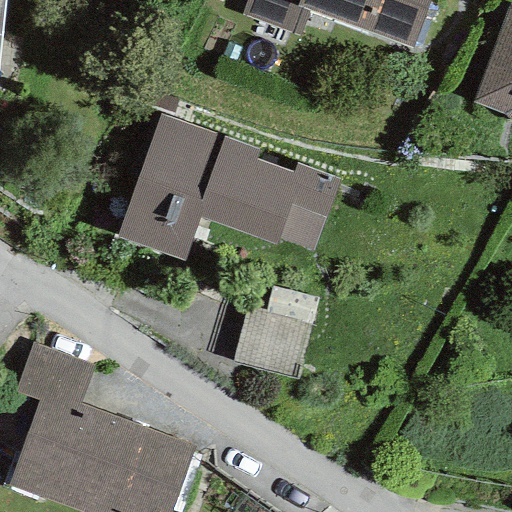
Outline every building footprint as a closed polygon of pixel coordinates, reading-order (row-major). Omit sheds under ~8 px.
[(411,49),(429,0),(246,0),(241,15),(299,37),(309,11),(411,49)] [(511,5),(509,4),(471,102),(508,116),(511,121),(511,5)] [(311,251),(338,180),(159,114),(114,237),(182,260),(197,218),(277,245),(279,240),(311,251)] [(263,313),(246,308),(232,362),(297,379),(318,300),(269,288),(263,313)] [(42,392),(79,406),(93,366),(30,342),(11,393),(39,402),(42,392)] [(81,511),(170,511),(194,449),(79,406),(42,392),(39,402),(8,485),(81,511)]
